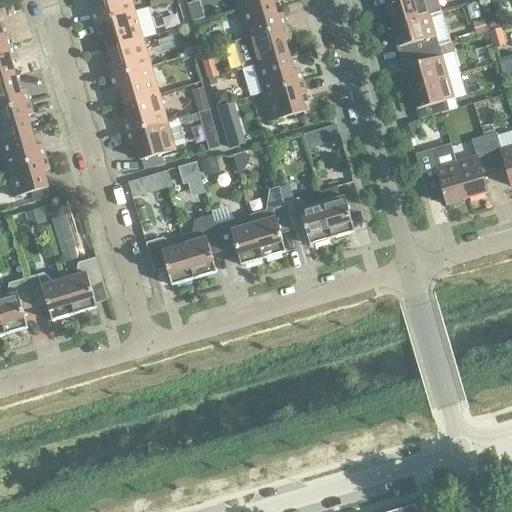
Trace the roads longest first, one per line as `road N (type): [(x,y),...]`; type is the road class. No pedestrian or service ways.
road 1 (residential): [(46,0),(151,351)]
road 2 (residential): [(411,270),(333,0)]
road 3 (residential): [(411,270),(151,351)]
road 4 (residential): [(251,511),(465,448)]
road 5 (residential): [(465,448),(411,270)]
road 6 (residential): [(151,351),(0,397)]
